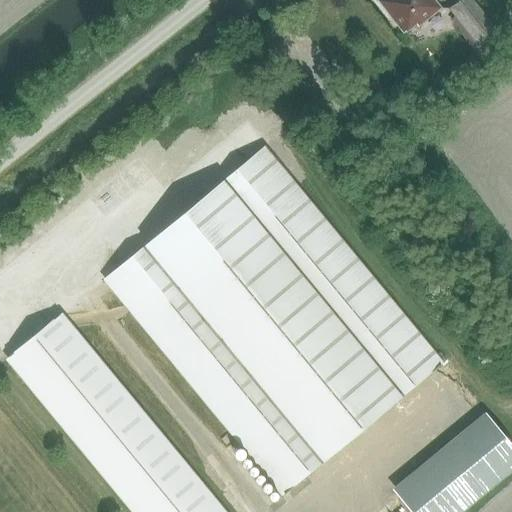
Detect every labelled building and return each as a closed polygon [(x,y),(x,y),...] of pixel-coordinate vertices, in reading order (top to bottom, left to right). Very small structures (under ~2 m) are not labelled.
[(418,26),(441,7),(435,0),(379,0),(379,1),(404,32),(415,23),(418,26)] [(478,7),(461,20),(477,41),(494,28),(478,7)] [(261,151),(103,281),(284,500),(442,369),(261,151)] [(222,511),(60,315),(8,358),(134,511),(222,511)] [(511,449),(483,414),(396,487),(416,511),(463,511),(511,472),(511,449)]
